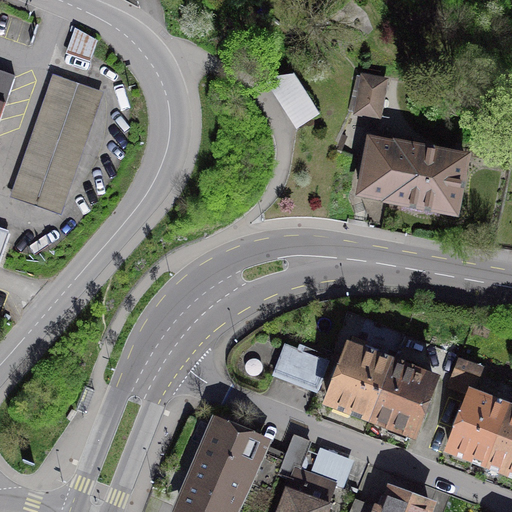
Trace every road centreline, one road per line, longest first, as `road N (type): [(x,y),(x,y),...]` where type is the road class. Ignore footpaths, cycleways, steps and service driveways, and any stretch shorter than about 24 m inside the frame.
road 1 (residential): [(0,364),(144,197),(169,134),(165,93),(147,56),(115,28),(59,0)]
road 2 (secondary): [(511,286),(396,266),(273,267),(212,295),(152,362)]
road 3 (residential): [(511,502),(152,362)]
road 4 (secondary): [(152,362),(93,511)]
